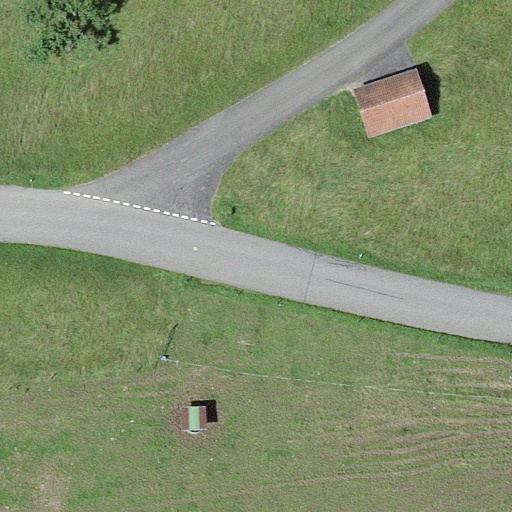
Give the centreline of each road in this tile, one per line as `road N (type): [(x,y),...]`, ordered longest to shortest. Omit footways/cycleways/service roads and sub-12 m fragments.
road 1 (unclassified): [(132,237),(152,187),(367,53),(433,0)]
road 2 (tertiary): [(511,319),(267,275),(132,237)]
road 3 (tertiary): [(132,237),(0,214)]
